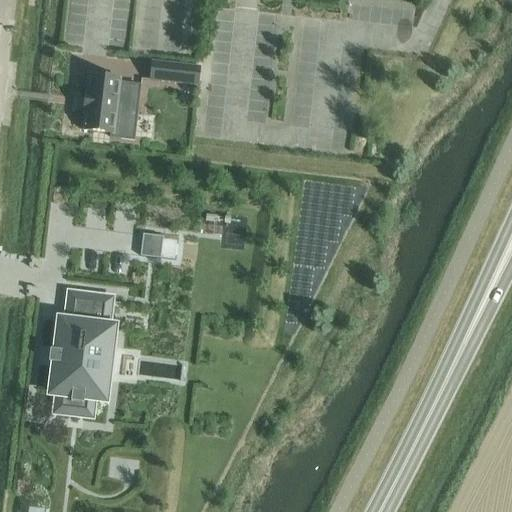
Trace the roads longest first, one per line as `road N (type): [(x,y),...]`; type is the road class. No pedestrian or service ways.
road 1 (secondary): [(511,222),(373,511)]
road 2 (secondary): [(387,511),(511,268)]
